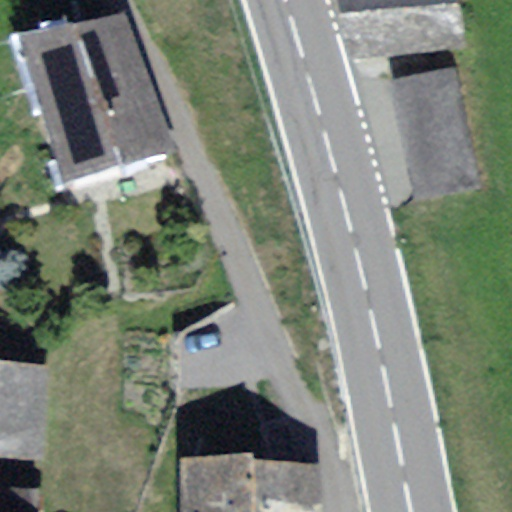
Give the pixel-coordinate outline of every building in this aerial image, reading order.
[(455,0),(341,0),(351,66),(462,51),(455,0)] [(123,25),(32,52),(71,181),(162,153),(123,25)] [(446,73),(389,86),(415,204),(472,191),(446,73)] [(49,369),(0,366),(0,460),(44,463),(49,369)] [(325,511),(326,466),(195,467),(195,511),(325,511)]
